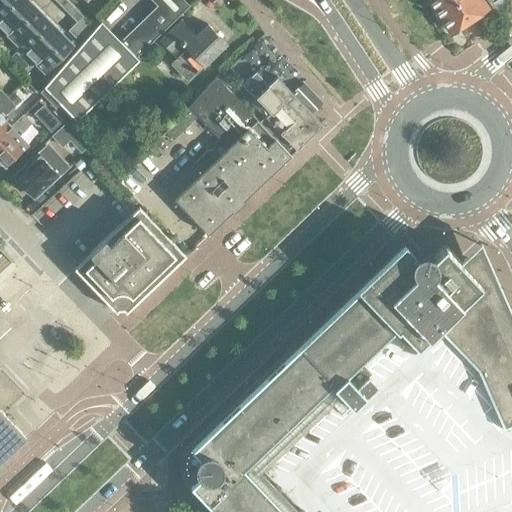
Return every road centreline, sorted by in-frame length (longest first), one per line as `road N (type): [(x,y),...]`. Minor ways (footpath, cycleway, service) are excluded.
road 1 (tertiary): [(86,511),(414,191)]
road 2 (unknown): [(511,390),(493,367),(413,383),(370,359),(341,360),(308,378),(289,406),(289,432),(299,459),(356,511)]
road 3 (unknown): [(340,131),(124,343)]
road 4 (tertiary): [(393,152),(245,296)]
road 5 (tertiary): [(159,379),(20,511)]
road 6 (residential): [(124,343),(0,210)]
road 7 (tertiary): [(322,0),(404,120)]
road 8 (tertiary): [(425,102),(353,0)]
